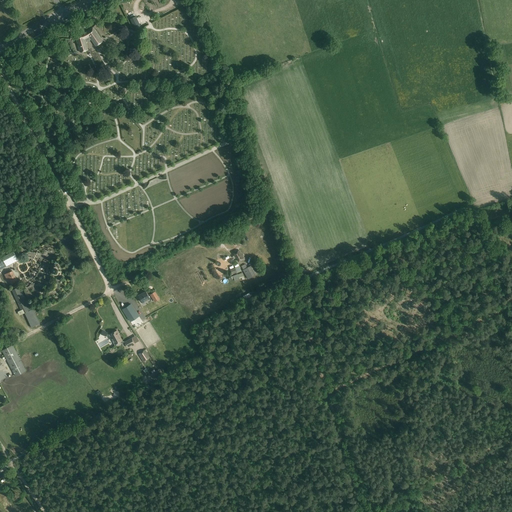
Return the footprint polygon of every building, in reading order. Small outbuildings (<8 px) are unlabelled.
[(135,30),(141,27),(136,16),(130,19),(135,30)] [(75,36),(78,46),(80,52),(88,50),(85,43),(91,40),(95,46),(102,42),(92,28),(86,32),(83,34),(75,36)] [(234,253),(235,255),(232,256),(233,259),(236,257),(238,261),(244,258),(239,250),(234,253)] [(2,256),(0,256),(0,269),(13,263),(11,259),(16,256),(14,251),(2,257),(2,256)] [(243,270),(248,279),(257,274),(253,265),(247,268),(243,270)] [(17,280),(12,271),(11,269),(9,270),(10,272),(5,274),(7,279),(10,278),(12,282),(17,280)] [(33,308),(32,309),(21,286),(12,290),(23,314),(25,313),(32,327),(40,323),(33,308)] [(142,302),(147,299),(149,298),(146,291),(138,295),(142,302)] [(155,301),(156,301),(158,300),(158,299),(159,299),(154,292),(150,295),(155,301)] [(131,304),(123,309),(130,321),(139,316),(131,304)] [(122,340),(120,337),(116,331),(109,334),(115,344),(120,341),(121,342),(124,344),(125,344),(124,342),(122,341),(122,340)] [(132,338),(124,342),(125,344),(127,347),(132,345),(132,346),(135,344),(132,338)] [(15,376),(26,371),(13,345),(2,350),(15,376)] [(149,357),(144,350),(138,354),(143,361),(149,357)] [(151,374),(154,379),(157,377),(158,378),(162,376),(162,377),(164,375),(160,369),(158,370),(158,369),(151,374)]
